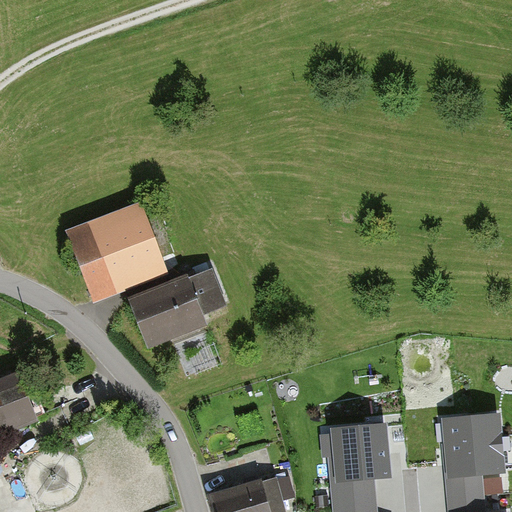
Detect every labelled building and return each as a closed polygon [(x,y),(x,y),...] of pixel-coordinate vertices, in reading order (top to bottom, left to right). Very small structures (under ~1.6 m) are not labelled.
[(172,273),(149,212),(74,239),(97,301),(172,273)] [(219,272),(137,301),(153,349),(215,327),(210,314),(231,306),(219,272)] [(0,432),(50,414),(35,375),(0,388),(0,432)] [(502,471),(497,417),(448,421),(456,511),(484,511),(481,473),(502,471)] [(383,426),(336,431),(340,478),(333,478),(336,511),(369,511),(366,478),(388,475),(383,426)] [(284,476),(210,498),(214,511),(284,511),(281,500),(290,494),(284,476)]
